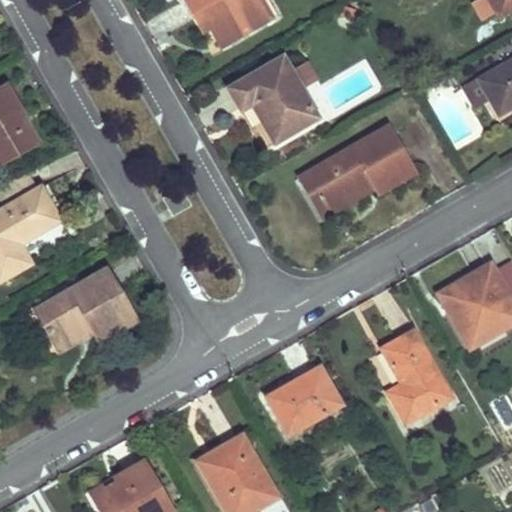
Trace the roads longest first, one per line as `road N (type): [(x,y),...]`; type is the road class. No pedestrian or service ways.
road 1 (residential): [(17,0),(216,355)]
road 2 (residential): [(279,319),(104,0)]
road 3 (residential): [(279,319),(511,185)]
road 4 (residential): [(0,480),(216,355)]
